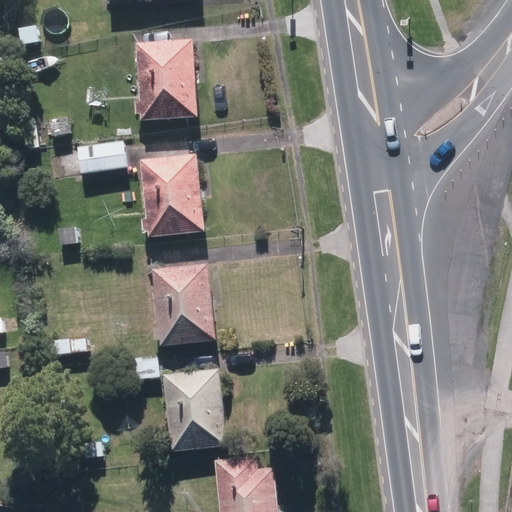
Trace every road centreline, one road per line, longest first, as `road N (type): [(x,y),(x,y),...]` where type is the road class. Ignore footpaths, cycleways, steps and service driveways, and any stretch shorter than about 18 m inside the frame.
road 1 (secondary): [(425,511),(380,208)]
road 2 (unclassified): [(511,60),(417,181),(380,208)]
road 3 (unclassified): [(370,132),(448,84),(511,16)]
road 4 (secondary): [(370,132),(346,0)]
